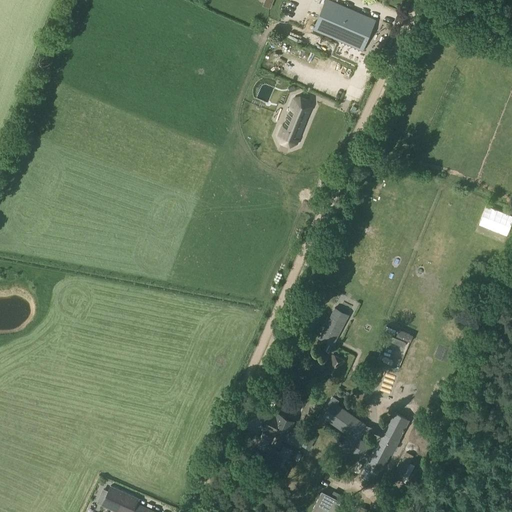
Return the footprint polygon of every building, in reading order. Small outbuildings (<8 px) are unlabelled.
[(314,30),(361,50),(362,51),(375,20),(327,0),(325,0),(313,29),(314,30)] [(282,126),(278,136),(281,143),(289,146),(296,144),(312,107),(309,101),(300,97),(293,100),(289,110),(290,110),(284,126),(282,126)] [(411,103),(401,100),(397,110),(407,114),(411,103)] [(433,131),(435,120),(424,118),(422,129),(433,131)] [(442,143),(445,135),(438,133),(436,141),(442,143)] [(456,156),(447,152),(442,163),(452,167),(456,156)] [(475,177),(478,167),(468,165),(466,176),(475,177)] [(334,307),(319,338),(332,345),(348,315),(334,307)] [(388,326),(386,332),(399,337),(401,331),(388,326)] [(390,336),(388,341),(403,346),(405,342),(390,336)] [(331,355),(324,370),(337,377),(345,362),(331,355)] [(320,412),(315,420),(321,425),(325,419),(347,434),(340,444),(360,459),(362,456),(367,460),(359,475),(376,484),(409,419),(392,411),(369,456),(364,453),(369,446),(358,438),(367,426),(336,404),(339,400),(332,395),(326,404),(328,405),(322,414),(320,412)] [(270,416),(265,427),(284,436),(291,424),(285,421),(286,418),(280,415),(278,419),(270,416)] [(403,456),(391,479),(399,484),(411,460),(403,456)] [(110,486),(102,505),(118,511),(156,511),(136,503),(138,498),(110,486)] [(343,511),(347,505),(322,492),(312,511),(343,511)]
